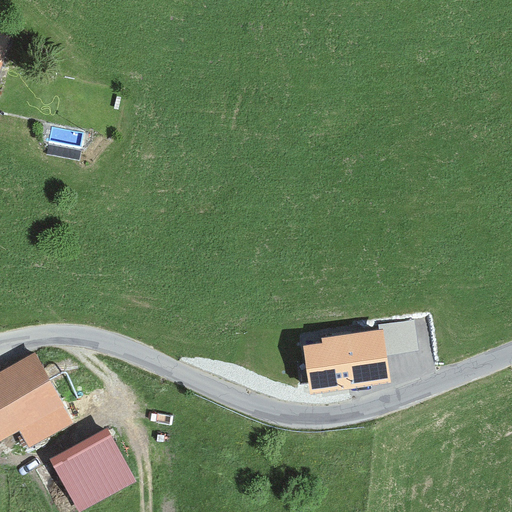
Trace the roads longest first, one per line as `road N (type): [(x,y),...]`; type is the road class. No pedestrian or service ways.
road 1 (unclassified): [(0,344),(46,335),(99,339),(254,406),(305,417),(369,407),(511,355)]
road 2 (track): [(64,335),(112,378),(127,404),(148,511)]
